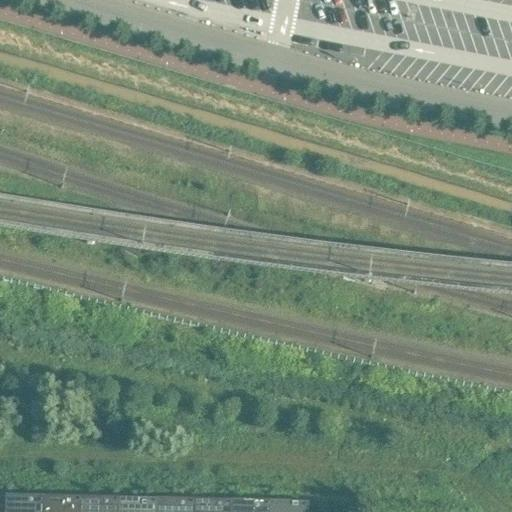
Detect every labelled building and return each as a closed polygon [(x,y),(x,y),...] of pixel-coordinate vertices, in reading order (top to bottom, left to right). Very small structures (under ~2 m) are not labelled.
[(41,511),(42,501),(4,500),(4,511),(41,511)] [(79,511),(80,502),(42,501),(41,511),(79,511)] [(116,511),(117,502),(80,502),(79,511),(116,511)] [(154,511),(155,503),(117,502),(116,511),(154,511)] [(192,511),(192,504),(155,503),(154,511),(192,511)]
